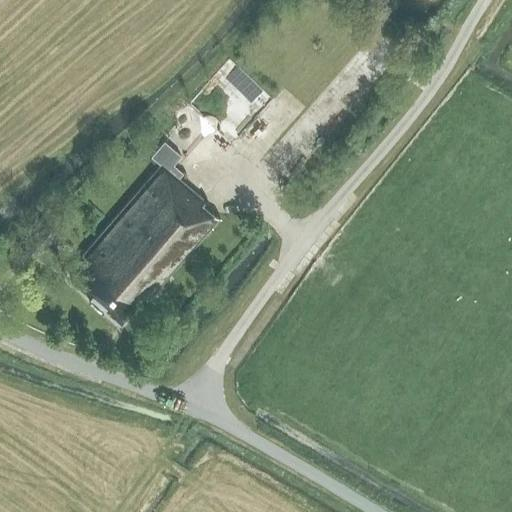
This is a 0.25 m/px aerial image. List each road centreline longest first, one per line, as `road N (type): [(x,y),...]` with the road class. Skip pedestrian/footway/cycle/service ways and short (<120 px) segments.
road 1 (unclassified): [(193,409),(284,268),(434,87),(485,0)]
road 2 (unclassified): [(193,409),(0,332)]
road 3 (unclassified): [(374,511),(193,409)]
